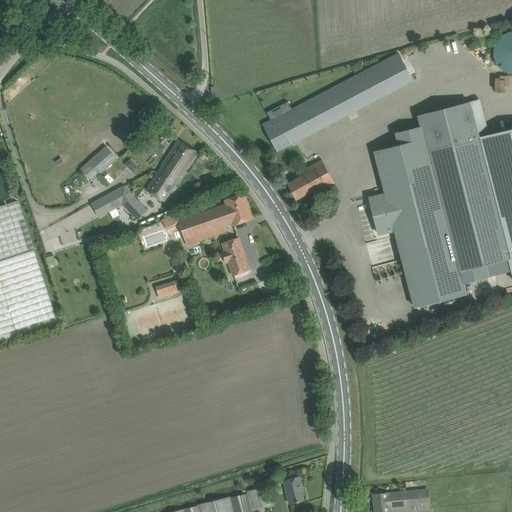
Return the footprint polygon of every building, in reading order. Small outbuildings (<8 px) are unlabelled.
[(493,51),(493,53),(493,55),(494,57),(494,59),(495,61),(495,62),(496,64),(497,66),(498,67),(500,68),(501,70),(502,71),(504,72),(506,73),(507,73),(509,74),(511,74),(511,32),(509,33),(507,33),(506,34),(504,35),(502,36),(501,37),(500,38),(498,40),(497,41),(496,43),(495,44),(495,46),(494,48),(494,50),(493,51)] [(399,54),(292,109),(306,137),(413,81),(399,54)] [(386,194),(369,198),(379,234),(395,230),(397,235),(397,236),(403,259),(403,260),(415,308),(466,295),(463,283),(488,277),(511,270),(511,128),(478,137),(469,102),(419,115),(422,126),(396,133),(399,145),(375,151),(386,194)] [(306,137),(292,109),(263,125),(277,152),(306,137)] [(178,140),(173,148),(163,163),(156,174),(175,186),(192,160),(197,152),(178,140)] [(81,169),(91,180),(97,174),(99,175),(117,159),(106,147),(81,169)] [(300,177),(296,179),(287,184),(296,200),(314,190),(316,193),(334,183),(322,160),(298,174),(300,177)] [(156,174),(146,190),(164,202),(175,186),(156,174)] [(168,231),(180,225),(186,245),(226,231),(224,226),(232,223),(233,225),(253,218),(244,193),(225,200),(226,203),(178,220),(176,213),(162,220),(168,231)] [(110,194),(74,213),(86,235),(121,216),(110,194)] [(126,205),(138,218),(145,212),(133,199),(126,205)] [(0,260),(34,250),(22,210),(19,200),(0,206),(0,260)] [(228,263),(232,276),(249,270),(239,238),(221,244),(224,250),(221,251),(226,264),(228,263)] [(0,261),(0,342),(59,324),(35,250),(0,261)] [(46,258),(48,265),(55,263),(53,256),(46,258)] [(156,287),(160,299),(181,292),(177,280),(156,287)] [(248,492),(252,508),(270,504),(266,488),(284,483),(282,475),(264,481),(265,487),(248,492)] [(300,477),(289,479),(285,480),(290,503),(304,500),(300,486),(302,485),(300,477)] [(408,506),(422,505),(420,490),(407,491),(408,506)] [(373,495),(374,511),(390,511),(390,508),(408,506),(407,491),(388,493),(373,495)] [(252,511),(248,494),(232,498),(231,497),(198,505),(198,506),(174,511),(252,511)]
